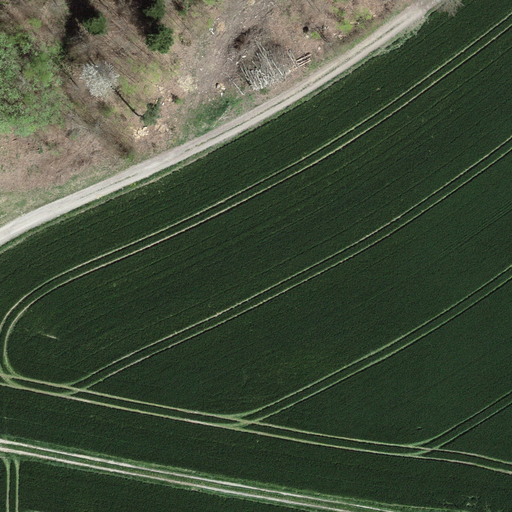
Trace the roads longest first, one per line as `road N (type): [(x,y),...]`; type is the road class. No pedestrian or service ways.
road 1 (track): [(430,0),(233,128),(0,236)]
road 2 (track): [(0,444),(363,511)]
